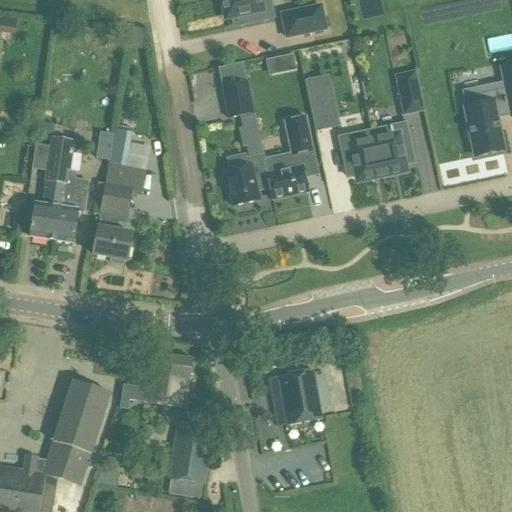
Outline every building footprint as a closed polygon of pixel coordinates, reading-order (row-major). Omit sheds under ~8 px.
[(273,19),(268,0),(221,0),(226,20),(232,18),(234,28),(273,19)] [(325,31),(320,8),(281,16),(286,40),(325,31)] [(218,71),(222,90),(221,90),(228,120),(252,115),(246,85),(242,66),(218,71)] [(471,143),(474,158),(503,152),(496,119),(510,116),(510,119),(511,118),(511,66),(500,70),(504,90),(477,96),(479,108),(464,111),(468,126),(464,127),(468,144),(471,143)] [(415,74),(395,78),(403,117),(423,113),(415,74)] [(328,79),(306,83),(316,132),(338,127),(328,79)] [(290,156),(263,162),(269,190),(272,202),(273,201),(306,193),(306,194),(307,194),(304,179),(318,176),(305,119),(283,124),(290,156)] [(25,122),(22,143),(36,145),(39,123),(25,122)] [(404,126),(372,132),(382,177),(405,173),(403,167),(413,165),(404,126)] [(382,177),(372,132),(339,140),(347,179),(357,177),(358,183),(382,177)] [(35,205),(30,238),(73,245),(78,212),(84,212),(88,182),(68,179),(71,151),(51,148),(35,146),(31,170),(41,171),(40,182),(43,182),(45,172),(46,172),(41,205),(35,205)] [(104,151),(102,161),(121,164),(123,154),(104,151)] [(269,190),(263,162),(263,158),(245,161),(244,157),(227,161),(230,172),(225,173),(232,208),(259,202),(257,193),(269,190)] [(98,230),(93,258),(111,261),(110,266),(113,266),(123,268),(124,263),(127,264),(132,236),(116,233),(117,224),(125,225),(131,192),(138,193),(139,193),(143,174),(108,168),(99,221),(100,221),(98,230)] [(152,356),(146,405),(185,411),(192,361),(152,356)] [(313,372),(279,378),(287,426),(321,420),(313,372)] [(0,511),(53,511),(54,508),(55,495),(57,483),(80,491),(109,397),(72,385),(47,465),(37,463),(37,462),(26,460),(23,475),(0,471),(0,511)] [(177,434),(170,482),(205,487),(212,440),(177,434)] [(99,471),(96,485),(115,489),(118,475),(99,471)]
